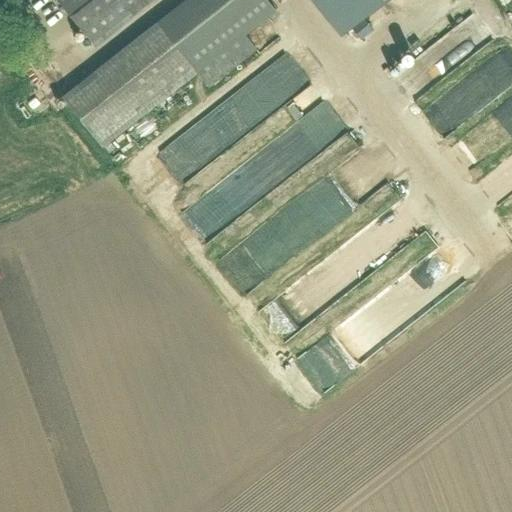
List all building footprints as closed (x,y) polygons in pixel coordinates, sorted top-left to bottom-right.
[(152,0),(58,0),(94,46),(152,0)] [(275,10),(266,0),(184,0),(62,97),(102,147),(196,73),(206,86),(254,48),(244,35),(275,10)] [(317,0),(342,30),(379,0),(317,0)] [(314,82),(295,54),(219,105),(237,133),(314,82)] [(313,84),(291,109),(305,121),(327,96),(313,84)] [(221,122),(170,151),(187,181),(238,152),(221,122)]
